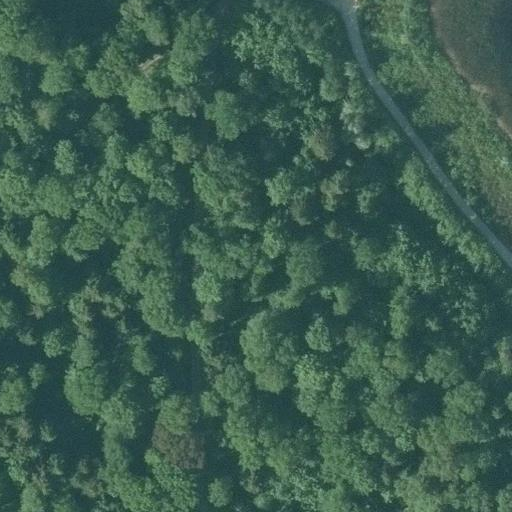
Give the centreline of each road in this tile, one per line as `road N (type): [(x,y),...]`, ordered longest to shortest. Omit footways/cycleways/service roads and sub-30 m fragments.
road 1 (track): [(196,511),(192,278),(211,13)]
road 2 (track): [(511,269),(366,77),(350,37),(350,0)]
road 3 (track): [(0,185),(82,106),(226,0)]
